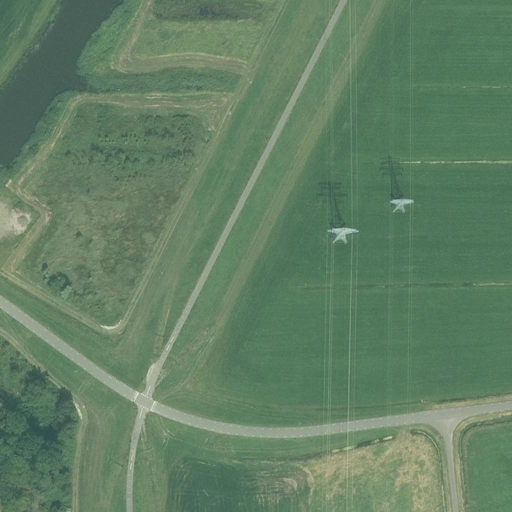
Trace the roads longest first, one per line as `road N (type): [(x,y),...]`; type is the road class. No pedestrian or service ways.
road 1 (tertiary): [(511,405),(306,431),(194,422),(118,388),(0,301)]
road 2 (track): [(286,0),(121,326),(102,331),(0,269)]
